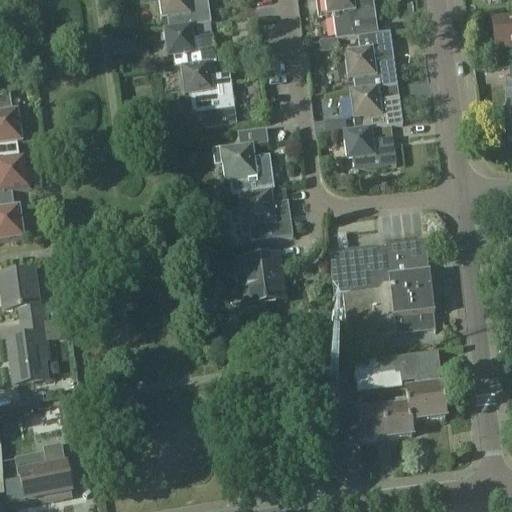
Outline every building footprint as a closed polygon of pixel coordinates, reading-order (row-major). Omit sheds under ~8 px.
[(191,29),(210,27),(207,0),(188,3),(187,0),(156,0),(160,22),(166,21),(168,32),(191,29)] [(315,0),(317,19),(326,18),(326,21),(332,20),(334,30),(336,43),(357,40),(377,37),(375,25),(371,0),(315,0)] [(511,0),(488,0),(489,9),(511,5),(511,0)] [(511,25),(491,28),(495,58),(511,55),(511,25)] [(191,29),(168,32),(162,33),(165,62),(172,61),(173,72),(179,71),(208,67),(209,68),(216,67),(212,39),(193,42),(191,29)] [(359,53),(343,56),(347,85),(353,84),(354,95),(378,91),(393,89),(397,88),(393,61),(390,35),(377,37),(357,40),(359,53)] [(121,39),(107,41),(110,60),(124,59),(121,39)] [(208,67),(180,71),(184,99),(190,98),(192,118),(194,133),(232,128),(231,122),(229,112),(233,112),(228,78),(209,81),(208,67)] [(354,95),(349,95),(353,125),(359,124),(360,134),(390,129),(402,128),(398,100),(394,101),(393,89),(378,91),(354,95)] [(0,149),(16,147),(22,147),(17,112),(11,113),(9,99),(0,99),(0,149)] [(167,124),(169,136),(189,134),(188,121),(167,124)] [(333,123),(320,125),(322,137),(335,135),(333,123)] [(390,129),(360,134),(342,136),(346,165),(353,164),(354,175),(396,169),(390,129)] [(220,155),(220,153),(212,154),(214,171),(222,170),(224,187),(231,186),(232,200),(273,194),(269,161),(255,163),(253,152),(268,150),(266,133),(237,136),(239,152),(220,155)] [(16,147),(0,149),(0,196),(11,195),(11,196),(28,194),(24,160),(18,161),(16,147)] [(379,180),(369,181),(371,192),(381,190),(379,180)] [(273,194),(232,200),(238,200),(242,230),(248,229),(250,246),(292,240),(287,206),(273,207),(271,195),(273,195),(273,194)] [(11,195),(0,196),(0,245),(24,243),(19,209),(13,210),(11,196),(11,195)] [(423,243),(423,245),(385,250),(385,247),(384,248),(384,251),(376,252),(376,250),(328,256),(332,299),(341,298),(346,344),(395,338),(395,337),(433,332),(433,336),(434,336),(424,243),(423,243)] [(246,265),(268,262),(267,253),(245,256),(246,265)] [(246,265),(238,266),(244,309),(284,303),(278,261),(268,262),(246,265)] [(44,309),(38,309),(33,273),(0,278),(0,299),(2,315),(18,313),(20,327),(46,324),(44,309)] [(244,339),(218,323),(224,349),(240,346),(244,339)] [(20,327),(22,340),(6,343),(12,389),(46,384),(41,342),(48,341),(46,324),(20,327)] [(437,357),(376,365),(378,378),(394,376),(394,378),(399,378),(400,388),(440,382),(437,357)] [(338,387),(326,388),(329,408),(341,406),(338,387)] [(395,411),(357,417),(361,446),(411,440),(409,428),(444,423),(440,391),(404,396),(405,402),(394,403),(395,411)] [(90,426),(85,403),(71,406),(73,414),(76,429),(90,426)] [(76,429),(73,414),(59,417),(63,432),(76,429)] [(49,472),(16,478),(22,506),(42,502),(43,508),(72,502),(70,496),(64,469),(59,447),(45,450),(49,472)]
